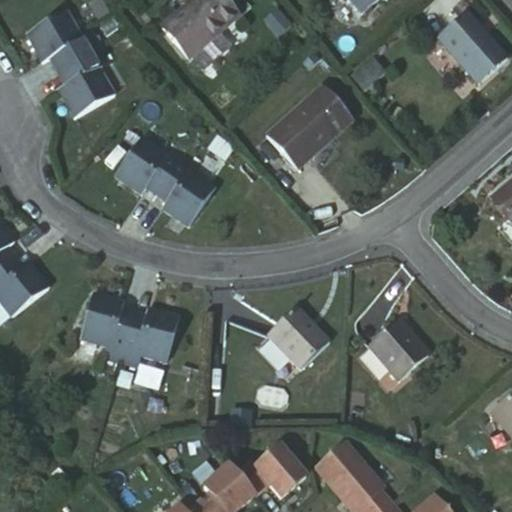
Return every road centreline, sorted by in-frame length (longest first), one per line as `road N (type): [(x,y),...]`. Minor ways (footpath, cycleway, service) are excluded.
road 1 (residential): [(0,110),(36,209),(119,252),(223,268),(311,259),(407,224)]
road 2 (residential): [(511,338),(490,331),(407,224)]
road 3 (residential): [(407,224),(511,128)]
